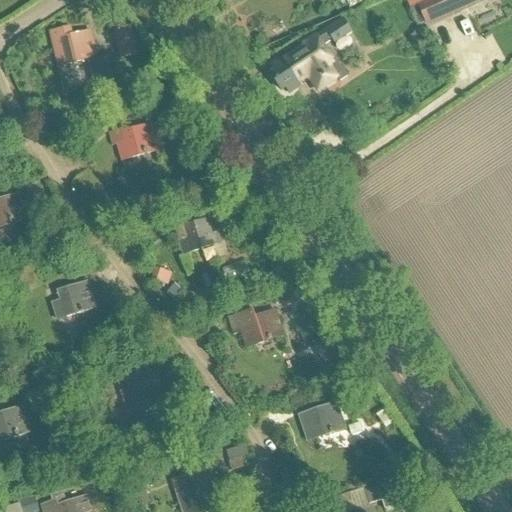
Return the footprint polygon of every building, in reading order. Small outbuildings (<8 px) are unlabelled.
[(210,0),(208,1),(215,16),(233,9),(229,0),(210,0)] [(415,0),(428,29),(488,3),(486,0),(415,0)] [(49,33),(53,50),(57,67),(95,58),(89,33),(74,37),(72,28),(49,33)] [(318,94),(339,80),(331,68),(335,66),(317,38),(272,68),(275,73),(271,76),(282,93),(286,90),(290,95),(300,88),(299,86),(309,80),(318,94)] [(136,47),(118,51),(120,61),(138,57),(136,47)] [(157,114),(161,129),(177,125),(173,110),(157,114)] [(113,148),(116,148),(119,161),(158,151),(151,127),(124,134),(123,131),(109,135),(113,148)] [(180,130),(166,134),(169,143),(182,139),(180,130)] [(0,228),(25,220),(17,195),(0,200),(0,228)] [(183,255),(221,244),(213,219),(187,226),(189,235),(178,238),(183,255)] [(156,270),(152,281),(169,287),(172,275),(156,270)] [(56,321),(92,309),(84,284),(56,293),(59,301),(50,303),(56,321)] [(301,288),(288,292),(291,302),(292,306),(305,302),(304,297),(301,288)] [(234,338),(241,335),(246,350),(283,338),(275,313),(256,319),(253,312),(228,320),(234,338)] [(126,408),(163,396),(154,369),(126,379),(129,390),(121,392),(126,408)] [(26,380),(22,393),(35,397),(39,384),(26,380)] [(307,443),(346,430),(338,405),(308,414),(311,423),(302,426),(307,443)] [(0,443),(29,434),(21,408),(0,415),(0,443)] [(180,507),(219,495),(211,469),(181,479),(184,488),(175,491),(180,507)] [(396,484),(365,494),(369,507),(382,503),(385,511),(386,511),(394,510),(390,499),(400,496),(402,500),(417,495),(410,475),(395,480),(396,484)] [(38,511),(34,498),(18,502),(21,511),(38,511)] [(92,511),(88,498),(60,508),(58,501),(41,507),(42,511),(92,511)]
